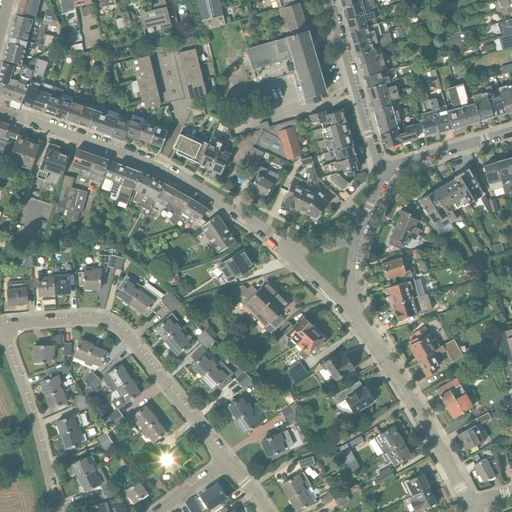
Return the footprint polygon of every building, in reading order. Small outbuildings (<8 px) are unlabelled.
[(20,0),(16,15),(32,19),(34,12),(35,12),(37,0),(20,0)] [(58,0),(62,15),(76,12),(73,0),(58,0)] [(74,0),(76,6),(77,7),(78,7),(79,7),(80,7),(81,7),(81,6),(82,5),(85,4),(86,8),(82,9),(84,16),(95,14),(92,3),(91,0),(74,0)] [(171,26),(169,17),(164,0),(159,0),(162,8),(141,13),(144,30),(145,29),(145,27),(159,24),(161,29),(171,26)] [(197,0),(205,31),(225,25),(218,0),(197,0)] [(276,0),(279,9),(287,7),(286,3),(294,0),(276,0)] [(340,0),(343,9),(367,2),(366,0),(340,0)] [(346,19),(379,10),(382,10),(378,0),(372,0),(367,2),(343,9),(346,19)] [(501,11),(511,8),(511,0),(507,0),(509,4),(500,6),(501,11)] [(299,4),(287,7),(279,9),(279,10),(282,20),(279,20),(283,33),(285,32),(287,38),(275,41),(246,49),(253,70),(289,59),(290,62),(292,61),(296,72),(293,73),(296,85),(299,84),(305,104),(321,99),(320,93),(326,91),(309,32),(307,32),(299,4)] [(511,8),(501,11),(502,14),(508,12),(508,13),(511,12),(511,16),(511,8)] [(350,32),(372,26),(371,20),(382,17),(379,10),(346,19),(350,32)] [(126,26),(131,25),(127,11),(122,13),(126,26)] [(60,27),(54,14),(45,12),(42,22),(47,24),(60,27)] [(44,35),(47,25),(36,21),(35,25),(32,24),(33,21),(16,15),(13,26),(42,34),(44,35)] [(511,18),(494,24),(495,28),(501,27),(502,29),(508,27),(508,28),(511,26),(511,18)] [(23,41),(34,44),(35,44),(36,39),(41,40),(42,34),(13,26),(10,38),(23,41)] [(353,43),(376,37),(374,31),(372,26),(350,32),(353,43)] [(460,26),(449,28),(453,55),(465,54),(460,26)] [(357,55),(374,49),(372,45),(382,42),(380,35),(376,37),(353,43),(357,55)] [(181,40),(183,48),(196,45),(194,37),(181,40)] [(9,43),(22,46),(27,48),(33,50),(34,44),(23,41),(10,38),(9,43)] [(4,60),(12,62),(22,65),(27,48),(22,46),(9,43),(4,60)] [(71,52),(84,50),(82,43),(70,46),(71,52)] [(182,69),(199,65),(195,49),(178,53),(182,69)] [(360,66),(388,58),(386,53),(377,55),(375,49),(374,49),(357,55),(360,66)] [(79,60),(87,62),(90,52),(81,53),(79,60)] [(137,81),(154,77),(149,56),(132,60),(137,81)] [(99,66),(106,68),(108,60),(101,58),(99,66)] [(363,78),(381,72),(380,66),(390,63),(388,58),(360,66),(363,78)] [(33,108),(40,85),(49,63),(38,59),(37,62),(36,62),(22,104),(33,108)] [(0,94),(12,98),(12,99),(15,100),(15,101),(22,104),(36,62),(33,61),(27,66),(22,65),(12,62),(11,64),(3,62),(0,72),(0,94)] [(508,72),(511,71),(511,63),(501,67),(503,74),(508,72)] [(186,85),(203,81),(199,65),(182,69),(186,85)] [(421,74),(423,80),(436,76),(434,70),(421,74)] [(367,89),(385,84),(390,82),(393,81),(392,76),(388,76),(383,78),(382,72),(381,72),(363,78),(367,89)] [(142,102),(145,101),(159,98),(154,77),(137,81),(142,102)] [(493,117),(505,113),(500,94),(494,96),(491,85),(488,86),(486,79),(483,80),(484,87),(486,93),(493,117)] [(466,125),(480,121),(473,97),(467,99),(463,84),(459,85),(458,80),(453,82),(466,125)] [(190,101),(207,96),(203,81),(186,85),(190,101)] [(452,129),(466,125),(453,82),(449,83),(451,88),(447,89),(451,103),(445,105),(446,106),(452,129)] [(370,100),(397,92),(396,86),(386,89),(385,84),(367,89),(370,100)] [(511,111),(511,84),(507,86),(506,85),(498,88),(500,94),(505,113),(511,111)] [(33,108),(43,112),(51,89),(40,85),(33,108)] [(43,112),(55,116),(63,94),(58,92),(59,89),(53,86),(51,89),(43,112)] [(373,112),(392,106),(390,101),(399,98),(397,92),(370,100),(373,112)] [(480,121),(493,117),(486,93),(481,94),(480,93),(472,95),(473,97),(480,121)] [(55,116),(66,120),(74,98),(63,94),(55,116)] [(78,124),(85,102),(86,100),(74,96),(74,98),(66,120),(78,124)] [(159,106),(161,105),(159,98),(145,101),(147,109),(159,106)] [(439,133),(452,129),(446,106),(439,108),(436,98),(429,100),(439,133)] [(424,137),(439,133),(429,100),(423,101),(425,113),(422,114),(423,119),(419,120),(419,122),(420,122),(420,123),(424,137)] [(78,124),(89,128),(97,106),(85,102),(78,124)] [(377,123),(399,117),(405,115),(404,110),(398,111),(396,105),(392,106),(373,112),(377,123)] [(89,128),(100,132),(108,110),(97,106),(89,128)] [(193,119),(205,116),(203,107),(194,109),(193,110),(193,109),(191,109),(190,111),(186,120),(183,127),(194,124),(193,119)] [(112,136),(119,114),(108,110),(100,132),(112,136)] [(323,128),(345,122),(342,110),(325,115),(324,111),(309,116),(311,124),(313,124),(313,123),(318,122),(319,123),(322,123),(323,128)] [(124,140),(126,135),(131,119),(119,114),(112,136),(124,140)] [(126,135),(138,139),(145,119),(132,115),(131,119),(126,135)] [(380,135),(398,130),(399,129),(397,124),(401,122),(399,117),(377,123),(380,135)] [(138,139),(151,143),(157,124),(145,119),(138,139)] [(290,121),(261,130),(254,144),(286,161),(302,156),(295,133),(299,132),(297,126),(292,128),(290,121)] [(6,137),(6,136),(10,126),(0,122),(0,144),(3,136),(6,137)] [(324,140),(349,133),(345,122),(323,128),(313,131),(315,136),(320,135),(321,136),(323,135),(324,140)] [(402,143),(424,137),(420,123),(413,125),(404,127),(404,133),(399,134),(402,143)] [(151,143),(162,147),(169,128),(157,124),(151,143)] [(10,126),(6,136),(16,140),(9,161),(14,162),(13,163),(26,168),(26,169),(31,170),(40,146),(33,144),(34,141),(18,135),(20,129),(10,126)] [(386,148),(402,143),(399,134),(398,130),(380,135),(383,143),(385,143),(386,148)] [(329,152),(352,145),(349,133),(324,140),(324,141),(318,142),(320,148),(321,149),(327,147),(329,152)] [(186,157),(194,140),(195,138),(187,134),(185,136),(180,134),(173,148),(177,150),(176,153),(186,157)] [(205,167),(210,169),(219,150),(222,144),(212,138),(209,143),(208,143),(208,144),(199,164),(200,164),(201,166),(203,168),(205,167)] [(186,157),(199,164),(208,144),(200,140),(199,143),(194,140),(186,157)] [(70,156),(59,152),(61,147),(52,144),(51,150),(48,149),(50,143),(48,143),(36,177),(45,180),(48,172),(62,177),(70,156)] [(332,163),(355,156),(352,145),(329,152),(321,154),(323,157),(330,155),(332,163)] [(78,176),(86,178),(94,155),(77,149),(73,162),(72,166),(81,169),(78,176)] [(210,169),(221,174),(231,153),(224,150),(224,152),(219,150),(210,169)] [(253,161),(258,164),(263,155),(257,152),(253,161)] [(94,155),(86,178),(102,184),(104,178),(103,177),(107,167),(110,168),(112,162),(109,161),(110,160),(94,155)] [(338,173),(356,168),(355,162),(357,162),(356,156),(355,156),(332,163),(323,166),(325,173),(337,169),(338,173)] [(302,167),(313,164),(311,157),(300,160),(302,167)] [(509,184),(511,183),(511,171),(508,159),(496,162),(496,163),(503,188),(505,194),(511,192),(509,184)] [(109,201),(115,204),(129,168),(118,164),(112,162),(110,168),(108,173),(114,175),(112,181),(116,183),(113,190),(109,201)] [(490,191),(503,188),(496,163),(483,166),(488,185),(490,191)] [(261,167),(251,188),(267,196),(273,184),(263,179),(267,170),(261,167)] [(133,189),(134,190),(143,173),(140,172),(129,168),(115,204),(117,201),(127,205),(133,189)] [(308,177),(312,181),(317,185),(321,180),(317,177),(314,168),(312,168),(308,177)] [(356,168),(338,173),(329,176),(329,178),(342,190),(353,179),(354,170),(357,170),(356,168)] [(454,179),(468,204),(482,196),(480,192),(481,192),(473,177),(472,178),(468,171),(454,179)] [(140,204),(153,178),(143,173),(134,190),(138,192),(133,201),(136,202),(135,206),(137,207),(139,204),(140,204)] [(80,213),(82,213),(88,192),(78,190),(78,189),(72,188),(74,178),(65,175),(54,214),(78,221),(80,213)] [(294,208),(295,208),(306,182),(294,176),(293,178),(294,178),(286,196),(285,196),(282,203),(294,208)] [(305,213),(306,213),(315,194),(308,191),(311,184),(310,184),(312,181),(308,177),(306,182),(295,208),(300,210),(300,212),(303,214),(305,213)] [(154,203),(155,201),(164,184),(161,182),(153,178),(140,204),(144,206),(143,208),(147,210),(144,215),(144,214),(141,218),(145,219),(151,208),(154,210),(157,205),(154,203)] [(474,213),(473,212),(468,204),(454,179),(444,186),(457,209),(463,206),(467,212),(469,211),(471,215),(474,213)] [(155,201),(165,207),(174,189),(164,184),(155,201)] [(433,192),(451,223),(457,220),(458,219),(456,217),(453,212),(457,209),(444,186),(433,192)] [(168,209),(181,216),(190,199),(174,189),(165,207),(160,215),(163,217),(168,209)] [(315,194),(306,213),(312,216),(311,218),(316,221),(321,216),(319,214),(329,204),(323,198),(325,196),(318,189),(317,190),(318,190),(315,194)] [(439,231),(451,223),(433,192),(419,200),(424,208),(423,209),(427,215),(430,221),(432,224),(434,223),(439,231)] [(186,223),(186,222),(189,217),(190,218),(199,204),(190,199),(181,216),(180,217),(182,218),(184,222),(186,223)] [(491,213),(498,211),(495,199),(488,201),(491,213)] [(186,222),(193,226),(196,221),(200,220),(201,219),(205,212),(209,214),(211,211),(199,204),(190,218),(189,217),(186,222)] [(397,226),(421,236),(423,231),(415,227),(418,221),(409,217),(410,215),(403,211),(397,226)] [(207,223),(201,219),(200,220),(196,221),(193,226),(187,234),(191,237),(203,229),(219,253),(236,242),(218,215),(207,223)] [(434,233),(439,231),(434,223),(432,224),(430,221),(426,224),(434,233)] [(421,236),(397,226),(389,244),(401,249),(403,244),(407,246),(409,247),(411,247),(412,247),(414,246),(415,245),(416,244),(417,243),(418,242),(421,236)] [(242,251),(218,266),(228,282),(253,267),(242,251)] [(31,268),(38,267),(37,254),(29,255),(31,268)] [(108,267),(114,268),(117,256),(114,256),(110,255),(100,255),(100,268),(85,267),(85,270),(84,274),(78,274),(79,288),(85,287),(100,290),(101,285),(103,285),(108,267)] [(117,256),(114,268),(121,270),(125,258),(117,256)] [(401,280),(413,276),(416,275),(414,268),(405,270),(403,265),(406,264),(404,258),(382,264),(386,278),(400,274),(401,280)] [(178,280),(179,280),(176,270),(159,275),(169,287),(179,283),(178,280)] [(53,276),(55,295),(70,293),(69,274),(68,274),(68,271),(60,272),(60,275),(53,276)] [(40,296),(55,295),(53,276),(46,276),(46,273),(38,274),(40,296)] [(393,304),(414,298),(419,296),(413,276),(401,280),(402,283),(387,288),(390,296),(389,297),(391,304),(393,304)] [(129,305),(130,304),(143,286),(131,277),(128,280),(125,278),(117,288),(121,291),(117,295),(123,299),(122,300),(129,305)] [(9,289),(7,289),(9,305),(28,304),(27,294),(33,294),(32,280),(8,282),(9,289)] [(143,286),(130,304),(145,315),(152,304),(155,306),(158,304),(161,300),(143,286)] [(231,294),(254,317),(274,297),(262,286),(257,292),(252,287),(248,291),(243,287),(236,289),(231,294)] [(167,307),(177,299),(171,292),(170,293),(167,295),(161,301),(167,307)] [(274,297),(254,317),(265,327),(263,329),(269,335),(284,319),(279,314),(285,308),(274,297)] [(419,314),(414,298),(393,304),(398,320),(419,314)] [(167,307),(171,312),(181,304),(177,299),(167,307)] [(206,330),(209,327),(207,316),(196,320),(206,330)] [(296,344),(297,344),(313,326),(305,318),(299,324),(298,323),(293,328),(289,323),(280,332),(285,337),(284,338),(287,340),(286,342),(286,345),(288,350),(289,350),(292,348),(296,344)] [(155,328),(166,340),(180,328),(176,323),(174,325),(169,319),(161,326),(160,324),(155,328)] [(313,326),(297,344),(302,349),(298,354),(306,361),(311,355),(314,358),(321,351),(319,349),(328,340),(313,326)] [(418,360),(441,347),(436,338),(433,340),(430,334),(426,327),(414,333),(417,338),(408,343),(418,360)] [(180,328),(166,340),(165,341),(177,355),(191,344),(180,331),(181,329),(180,328)] [(195,339),(201,344),(209,336),(204,330),(195,339)] [(511,357),(505,331),(495,333),(503,365),(511,362),(511,357)] [(202,346),(205,349),(214,341),(209,336),(201,344),(202,346)] [(74,358),(85,362),(92,345),(80,341),(74,358)] [(441,347),(418,360),(427,377),(437,372),(435,367),(439,365),(435,357),(444,352),(451,364),(461,357),(452,341),(441,347)] [(92,345),(85,362),(84,364),(92,367),(93,364),(100,367),(103,357),(105,358),(108,352),(92,346),(93,345),(92,345)] [(34,363),(52,363),(52,355),(53,355),(53,346),(41,346),(34,346),(34,363)] [(191,366),(202,377),(216,364),(211,359),(205,353),(205,349),(202,346),(191,357),(195,361),(191,366)] [(337,354),(321,366),(319,363),(314,371),(316,373),(323,369),(325,371),(326,370),(330,376),(329,377),(332,382),(353,367),(345,356),(340,359),(337,354)] [(216,364),(202,377),(201,379),(213,391),(218,384),(222,388),(233,380),(231,377),(234,374),(220,360),(216,364)] [(291,386),(309,374),(300,362),(287,370),(291,386)] [(116,390),(131,381),(122,365),(107,375),(116,390)] [(234,379),(239,384),(249,376),(243,371),(234,379)] [(84,381),(89,386),(98,377),(92,372),(84,381)] [(46,396),(63,390),(63,389),(62,389),(60,384),(62,383),(59,376),(42,382),(44,388),(43,388),(46,396)] [(239,384),(244,390),(254,381),(249,376),(239,384)] [(89,386),(94,391),(103,382),(98,377),(89,386)] [(460,385),(457,378),(436,391),(453,419),(464,413),(463,412),(473,406),(466,393),(465,393),(460,385)] [(132,380),(131,381),(116,390),(120,396),(118,397),(123,405),(140,394),(132,380)] [(359,381),(332,397),(337,405),(345,400),(353,414),(374,401),(366,387),(364,388),(359,381)] [(63,390),(46,396),(51,409),(68,402),(63,390)] [(76,405),(86,399),(82,393),(72,399),(76,405)] [(79,412),(89,406),(86,399),(76,405),(79,412)] [(237,419),(253,409),(249,403),(246,405),(243,399),(229,407),(237,419)] [(142,433),(156,421),(157,420),(156,419),(157,419),(152,414),(145,406),(132,418),(143,431),(141,433),(142,433)] [(285,419),(296,413),(292,406),(281,412),(285,419)] [(108,417),(112,422),(122,415),(118,409),(108,417)] [(253,409),(237,419),(235,421),(244,434),(261,423),(256,415),(254,416),(251,412),(253,410),(253,409)] [(285,419),(288,425),(299,418),(296,413),(285,419)] [(476,419),(479,426),(491,419),(488,413),(476,419)] [(112,422),(116,428),(126,421),(122,415),(112,422)] [(61,434),(80,428),(80,427),(78,428),(74,416),(57,422),(61,434)] [(112,422),(108,417),(101,421),(105,427),(112,422)] [(156,421),(142,433),(146,439),(149,437),(153,442),(161,436),(162,437),(167,433),(156,421)] [(479,432),(476,425),(457,435),(466,451),(484,441),(486,440),(481,431),(479,432)] [(384,454),(402,442),(393,427),(382,434),(380,433),(378,435),(374,438),(384,454)] [(80,428),(61,434),(61,435),(62,434),(66,450),(72,448),(72,446),(82,443),(80,436),(82,435),(80,428)] [(99,445),(110,438),(106,432),(96,439),(99,445)] [(284,442),(280,433),(261,442),(268,457),(286,449),(283,442),(284,442)] [(103,451),(114,444),(110,438),(99,445),(103,451)] [(355,440),(349,443),(352,448),(358,445),(355,440)] [(499,456),(508,453),(504,441),(495,443),(499,456)] [(402,442),(384,454),(381,456),(386,463),(390,460),(394,466),(410,456),(402,442)] [(175,448),(160,461),(166,468),(168,466),(173,472),(179,467),(179,468),(182,465),(181,465),(186,460),(175,448)] [(136,466),(140,463),(146,458),(145,458),(141,453),(131,460),(136,466)] [(351,473),(360,469),(353,456),(345,461),(351,473)] [(301,469),(315,464),(312,457),(298,461),(301,469)] [(78,478),(95,470),(92,463),(90,464),(86,458),(77,462),(77,460),(71,463),(78,478)] [(148,472),(153,468),(146,458),(140,463),(148,472)] [(486,458),(474,465),(483,483),(495,476),(486,458)] [(143,476),(148,472),(140,463),(136,466),(135,467),(143,476)] [(377,487),(385,483),(395,477),(389,467),(379,472),(381,476),(374,480),(377,487)] [(98,469),(95,470),(78,478),(82,486),(83,486),(85,491),(102,483),(99,477),(101,476),(98,469)] [(290,499),(312,487),(311,486),(312,486),(304,472),(282,484),(290,499)] [(409,498),(429,488),(422,475),(415,478),(414,477),(402,483),(409,498)] [(103,493),(114,488),(112,481),(100,486),(103,493)] [(122,493),(127,499),(128,498),(133,504),(139,499),(140,500),(142,498),(143,499),(148,495),(138,481),(132,485),(133,486),(131,487),(130,487),(122,493)] [(379,491),(387,487),(385,483),(377,487),(379,491)] [(217,485),(201,495),(209,509),(226,498),(217,485)] [(312,487),(290,499),(294,506),(295,506),(297,511),(316,501),(315,498),(317,497),(312,487)] [(105,500),(117,495),(114,488),(103,493),(105,500)] [(429,488),(409,498),(403,501),(405,506),(410,503),(414,511),(415,511),(425,511),(424,509),(436,503),(429,488)] [(323,505),(333,499),(339,495),(336,489),(320,499),(323,505)] [(338,508),(350,501),(345,492),(339,495),(333,499),(338,508)] [(190,511),(201,511),(192,499),(185,503),(190,511)] [(106,511),(109,511),(107,502),(87,508),(87,511),(106,511)]
